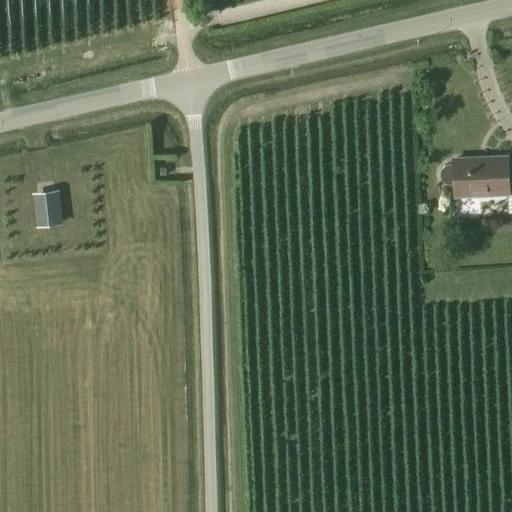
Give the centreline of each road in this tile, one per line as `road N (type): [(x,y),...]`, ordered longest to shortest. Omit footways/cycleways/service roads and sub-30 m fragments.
road 1 (unclassified): [(203,511),(187,83)]
road 2 (tertiary): [(187,83),(511,10)]
road 3 (tertiary): [(0,125),(187,83)]
road 4 (track): [(183,30),(310,0)]
